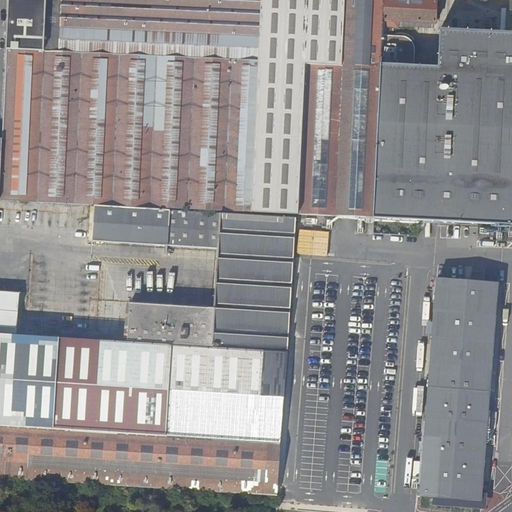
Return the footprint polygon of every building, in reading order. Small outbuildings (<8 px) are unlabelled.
[(0,200),(97,205),(252,212),(262,0),(10,0),(4,139),(0,139),(0,200)] [(262,0),(252,212),(300,214),(337,216),(347,0),(262,0)] [(385,0),(347,0),(337,216),(377,219),(382,65),(383,52),(384,26),(385,0)] [(437,0),(385,0),(384,26),(403,27),(403,25),(435,28),(435,23),(436,22),(437,0)] [(382,65),(377,219),(375,235),(419,237),(420,225),(428,226),(511,229),(511,33),(441,29),(439,68),(382,65)] [(252,212),(97,205),(94,242),(221,250),(217,309),(132,303),(129,332),(118,331),(117,340),(290,352),(297,257),(299,237),(300,214),(252,212)] [(499,283),(439,278),(420,496),(481,501),(499,283)] [(0,291),(0,327),(17,329),(20,293),(0,291)] [(290,352),(117,340),(0,332),(0,478),(279,497),(290,352)]
